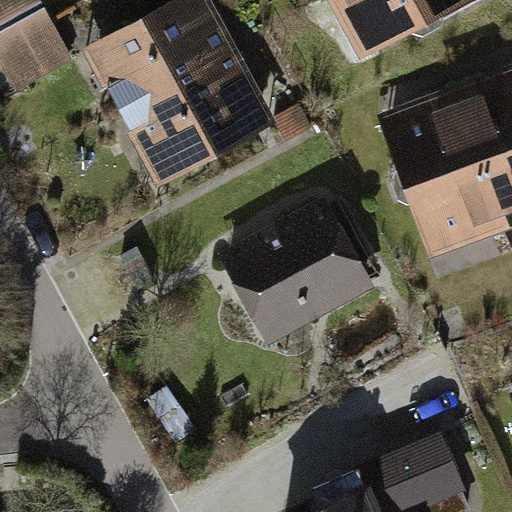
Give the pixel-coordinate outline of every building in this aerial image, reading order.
[(49,0),(0,0),(0,49),(19,84),(78,52),(49,0)] [(148,0),(155,12),(95,45),(169,177),(283,114),(297,139),(317,128),(303,103),(290,111),(228,0),(148,0)] [(326,0),(360,65),(485,0),(326,0)] [(511,74),(456,95),(509,236),(511,234),(511,74)] [(456,95),(385,122),(438,263),(509,236),(456,95)] [(335,193),(233,250),(283,339),(386,281),(335,193)] [(332,507),(318,511),(409,511),(478,484),(456,428),(323,483),(332,507)]
